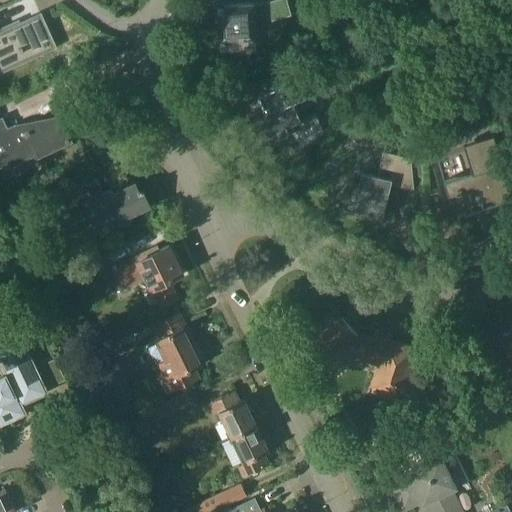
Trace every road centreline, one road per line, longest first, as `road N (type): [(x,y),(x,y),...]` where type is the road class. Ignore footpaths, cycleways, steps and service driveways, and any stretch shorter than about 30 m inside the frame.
road 1 (residential): [(336,511),(190,191)]
road 2 (residential): [(190,191),(362,275),(435,294),(511,278)]
road 3 (residential): [(190,191),(155,104),(154,30)]
